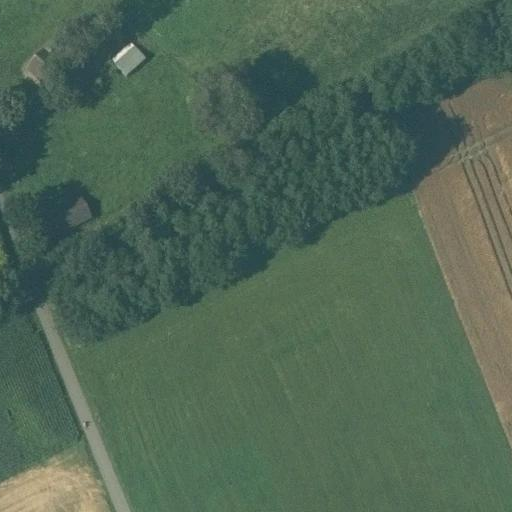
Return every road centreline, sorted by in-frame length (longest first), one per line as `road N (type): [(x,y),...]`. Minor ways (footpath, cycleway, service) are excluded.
road 1 (unclassified): [(122,511),(60,359)]
road 2 (residential): [(60,359),(0,207)]
